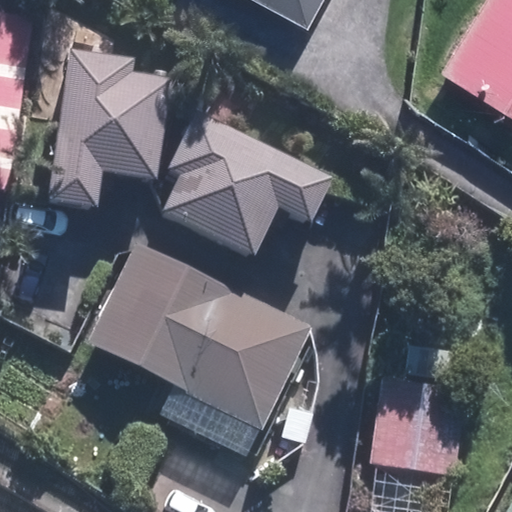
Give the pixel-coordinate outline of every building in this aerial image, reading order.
[(322,0),(261,0),(309,25),(322,0)] [(511,110),(511,0),(483,0),(442,67),(511,110)] [(0,190),(10,191),(35,19),(0,13),(0,190)] [(134,64),(70,54),(48,204),(99,212),(105,173),(158,180),(172,84),(132,78),(134,64)] [(334,182),(197,116),(169,173),(180,178),(162,215),(255,259),(279,210),(313,226),(334,182)] [(314,329),(135,244),(86,348),(265,432),(314,329)] [(384,374),(371,464),(377,465),(370,511),(451,511),(470,386),(384,374)]
